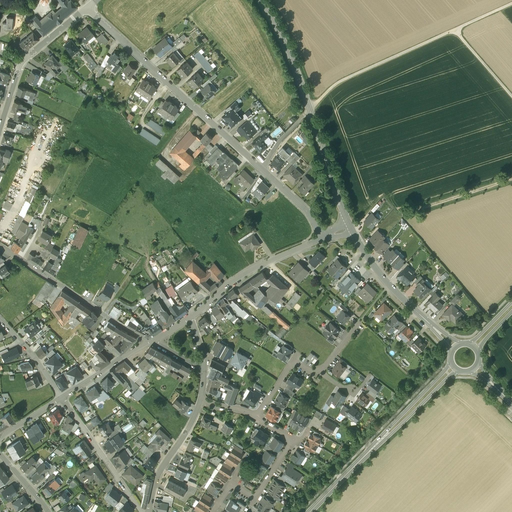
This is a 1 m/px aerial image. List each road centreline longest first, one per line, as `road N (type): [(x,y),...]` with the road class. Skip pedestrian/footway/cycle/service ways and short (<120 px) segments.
road 1 (residential): [(88,8),(299,203),(323,238)]
road 2 (tertiary): [(348,223),(294,61),(261,0)]
road 3 (track): [(309,110),(339,82),(511,3)]
road 4 (residential): [(148,342),(0,245)]
road 5 (residential): [(212,511),(230,483),(255,498),(293,439),(256,417)]
road 6 (residential): [(0,130),(21,62),(88,8)]
road 7 (residential): [(323,238),(251,269),(189,317)]
road 8 (residential): [(142,511),(62,398)]
road 9 (secondary): [(361,458),(459,369)]
road 10 (secondary): [(451,361),(361,458)]
road 11 (tertiary): [(437,331),(389,285),(353,231)]
road 12 (residential): [(148,511),(156,475),(200,401)]
